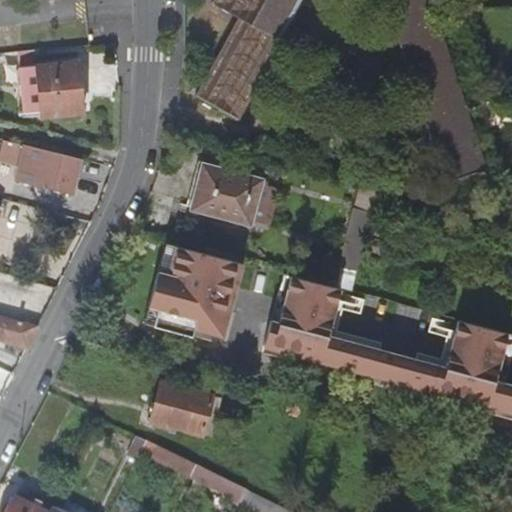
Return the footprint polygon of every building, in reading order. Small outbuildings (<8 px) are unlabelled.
[(222,0),(220,4),(237,12),(196,96),(238,115),(283,26),(274,22),(285,0),(222,0)] [(431,0),(383,0),(444,183),(488,167),(431,0)] [(76,63),(19,69),(22,113),(40,112),(40,116),(81,112),(76,63)] [(479,108),(484,125),(499,125),(499,107),(479,108)] [(71,197),(81,161),(44,152),(43,151),(34,186),(71,197)] [(262,181),(204,169),(194,211),(251,224),(262,181)] [(358,211),(372,215),(379,184),(365,180),(358,211)] [(242,266),(166,245),(144,325),(221,345),(242,266)] [(281,278),(260,355),(511,423),(511,388),(497,385),(510,339),(459,325),(448,370),(332,338),(342,294),(281,278)] [(0,343),(28,349),(39,329),(0,319),(0,343)] [(213,396),(161,383),(152,421),(202,435),(213,398),(213,396)] [(213,398),(202,435),(212,438),(223,401),(213,398)] [(160,446),(154,457),(192,475),(197,465),(160,446)] [(233,495),(238,486),(197,465),(192,475),(233,495)] [(8,511),(40,511),(15,499),(8,511)]
